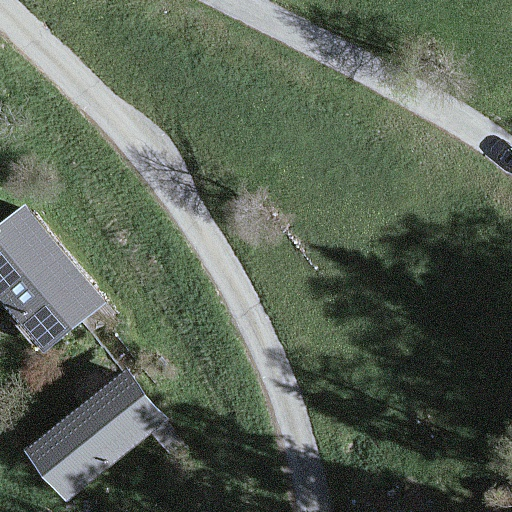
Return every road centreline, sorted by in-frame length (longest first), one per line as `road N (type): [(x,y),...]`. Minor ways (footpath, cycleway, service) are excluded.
road 1 (residential): [(0,8),(196,229),(253,329),(294,442),(303,511)]
road 2 (residential): [(511,156),(464,115),(234,0)]
